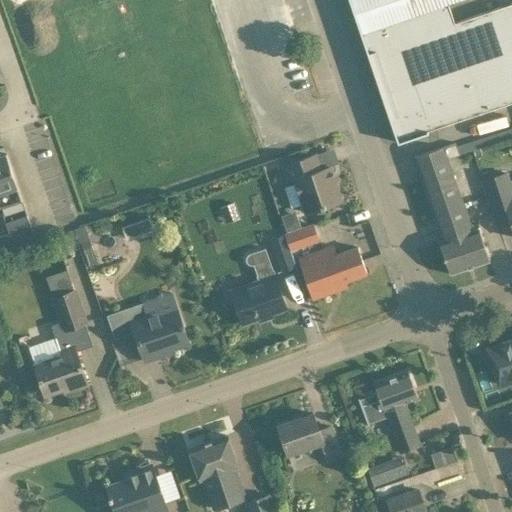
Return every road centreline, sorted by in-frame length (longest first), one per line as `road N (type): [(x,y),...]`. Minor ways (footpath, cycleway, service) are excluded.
road 1 (residential): [(0,465),(428,316)]
road 2 (residential): [(428,316),(318,0)]
road 3 (residential): [(496,511),(428,316)]
